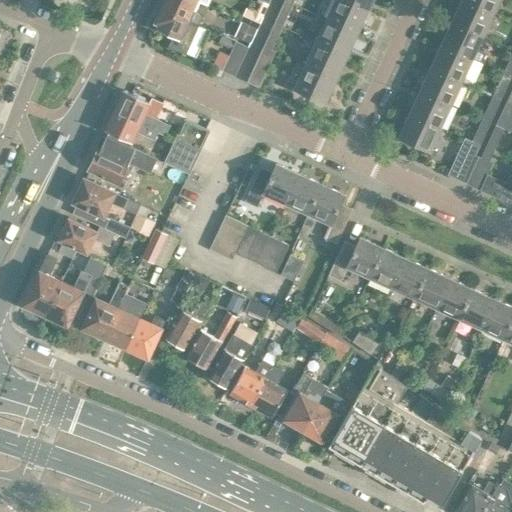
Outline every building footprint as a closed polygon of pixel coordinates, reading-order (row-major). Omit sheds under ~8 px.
[(164,0),(162,7),(196,23),(200,15),(191,11),(195,0),(164,0)] [(261,0),(256,0),(252,10),(251,10),(246,7),(240,21),(241,21),(257,28),(269,3),(261,0)] [(285,0),(283,0),(274,23),(282,26),(292,3),(285,0)] [(346,0),(334,0),(326,18),(356,33),(367,10),(346,0)] [(346,0),(367,10),(371,0),(346,0)] [(466,0),(460,0),(451,21),(482,35),(493,12),(466,0)] [(466,0),(493,12),(498,0),(466,0)] [(196,23),(162,7),(161,9),(159,8),(154,18),(156,19),(155,22),(159,24),(157,28),(169,34),(165,44),(182,52),(196,23)] [(326,18),(315,42),(346,56),(356,33),(326,18)] [(236,36),(251,43),(251,42),(257,28),(241,21),(234,36),(236,36)] [(451,21),(441,44),(481,63),(486,53),(476,48),(482,35),(451,21)] [(274,23),(263,46),(275,51),(275,50),(271,48),(282,26),(274,23)] [(223,70),(235,75),(248,46),(236,41),(230,55),(223,70)] [(315,42),(304,65),(335,79),(346,56),(315,42)] [(430,67),(461,81),(471,86),(481,63),(441,44),(430,67)] [(275,51),(263,46),(247,81),(258,87),(275,51)] [(219,50),(212,65),(223,70),(230,55),(219,50)] [(511,52),(503,72),(511,76),(511,73),(511,52)] [(335,79),(304,65),(294,88),(325,102),(335,79)] [(430,67),(420,90),(450,104),(461,81),(430,67)] [(503,72),(492,95),(500,99),(511,76),(503,72)] [(118,102),(115,109),(165,133),(168,124),(144,113),(149,102),(124,90),(122,92),(120,92),(116,101),(118,102)] [(420,90),(409,113),(440,127),(450,104),(420,90)] [(492,95),(482,118),(490,122),(500,99),(492,95)] [(511,104),(506,102),(495,124),(503,128),(511,108),(511,104)] [(165,133),(115,109),(111,117),(109,116),(105,126),(106,127),(105,129),(131,141),(136,130),(153,138),(157,130),(164,134),(165,133)] [(396,132),(400,134),(399,136),(429,150),(440,127),(409,113),(404,123),(401,121),(396,132)] [(185,118),(176,138),(200,149),(209,130),(185,118)] [(464,137),(463,138),(479,145),(490,122),(482,118),(471,141),(464,137)] [(495,124),(485,147),(493,151),(503,128),(495,124)] [(129,161),(128,162),(150,172),(141,191),(159,199),(174,166),(106,134),(100,147),(129,161)] [(200,149),(176,138),(165,161),(189,172),(200,149)] [(479,145),(463,138),(447,174),(462,181),(479,145)] [(118,183),(128,162),(129,161),(100,147),(98,147),(88,169),(118,183)] [(493,151),(485,147),(468,184),(511,203),(511,174),(507,177),(505,182),(487,174),(492,162),(488,160),(493,151)] [(264,192),(285,202),(299,173),(276,163),(272,172),(260,166),(244,201),(257,207),(264,192)] [(285,202),(308,213),(321,183),(299,173),(285,202)] [(73,196),(75,198),(73,201),(103,215),(110,201),(136,213),(140,204),(84,178),(79,189),(76,189),(73,196)] [(321,183),(308,213),(330,223),(323,237),(336,243),(352,208),(340,203),(344,194),(321,183)] [(154,221),(136,213),(129,227),(147,235),(154,221)] [(242,236),(248,225),(225,214),(220,226),(242,236)] [(57,233),(58,236),(57,239),(87,253),(94,238),(108,245),(114,233),(99,226),(97,230),(68,216),(63,226),(60,226),(57,233)] [(105,228),(124,237),(129,227),(110,218),(105,228)] [(167,265),(178,243),(156,225),(149,240),(160,246),(154,259),(167,265)] [(235,252),(246,257),(259,231),(248,225),(242,236),(237,248),(235,252)] [(220,226),(215,237),(237,248),(242,236),(220,226)] [(130,229),(125,239),(131,241),(137,239),(139,233),(130,229)] [(246,257),(255,262),(268,235),(259,231),(246,257)] [(255,262),(265,266),(278,239),(268,235),(255,262)] [(232,259),(235,252),(237,248),(215,237),(209,248),(232,259)] [(347,266),(369,276),(382,247),(360,237),(356,245),(344,240),(328,274),(341,280),(347,266)] [(55,238),(50,247),(57,250),(61,241),(57,239),(55,238)] [(278,239),(265,266),(276,271),(289,245),(278,239)] [(369,276),(391,286),(405,257),(382,247),(369,276)] [(280,274),(293,280),(303,259),(290,253),(280,274)] [(44,313),(46,314),(61,281),(48,274),(56,258),(47,254),(23,304),(33,308),(34,312),(40,315),(44,313)] [(391,286),(414,297),(427,268),(405,257),(391,286)] [(414,297),(436,307),(450,278),(427,268),(414,297)] [(61,281),(46,314),(47,315),(49,319),(55,322),(59,321),(67,324),(83,291),(92,295),(102,274),(92,269),(90,274),(81,270),(74,287),(61,281)] [(185,292),(187,294),(197,275),(187,269),(176,288),(185,292)] [(436,307),(459,317),(472,288),(450,278),(436,307)] [(96,333),(104,337),(127,286),(120,283),(110,304),(96,298),(83,327),(85,328),(86,331),(92,334),(96,333)] [(124,346),(125,347),(139,317),(125,311),(135,290),(127,286),(104,337),(113,341),(115,344),(121,347),(124,346)] [(176,288),(170,299),(178,304),(185,292),(176,288)] [(459,317),(481,328),(495,298),(472,288),(459,317)] [(233,294),(227,306),(238,311),(244,299),(233,294)] [(481,328),(504,338),(511,320),(511,306),(495,298),(481,328)] [(250,299),(246,309),(265,317),(270,307),(250,299)] [(201,301),(193,315),(182,308),(165,336),(184,347),(201,320),(209,306),(201,301)] [(284,307),(275,321),(292,332),(295,327),(301,318),(284,307)] [(185,356),(188,358),(189,360),(193,363),(196,362),(206,368),(235,317),(227,312),(213,336),(200,329),(185,356)] [(139,317),(125,347),(127,347),(129,351),(135,354),(138,352),(147,357),(164,319),(155,315),(151,323),(139,317)] [(295,327),(320,343),(327,332),(302,316),(301,318),(295,327)] [(352,341),(362,347),(368,337),(359,331),(352,341)] [(327,332),(320,343),(344,359),(351,349),(327,332)] [(207,376),(226,387),(251,345),(232,334),(207,376)] [(368,337),(362,347),(371,354),(378,343),(368,337)] [(405,353),(398,364),(406,369),(413,359),(405,353)] [(229,394),(249,404),(272,362),(263,358),(255,373),(244,367),(229,394)] [(422,365),(413,359),(406,369),(416,375),(422,365)] [(272,362),(249,404),(271,416),(285,390),(276,385),(284,369),(272,362)] [(406,369),(398,364),(391,374),(375,364),(328,445),(423,501),(427,494),(442,503),(481,437),(469,430),(470,428),(435,404),(426,420),(397,403),(407,385),(399,380),(406,369)] [(318,403),(317,402),(303,393),(312,378),(302,372),(291,391),(296,394),(282,418),(292,423),(292,426),(298,430),(301,429),(303,430),(318,403)] [(441,385),(450,391),(456,381),(447,376),(441,385)] [(456,381),(450,391),(459,397),(465,387),(456,381)] [(326,390),(318,403),(303,430),(306,432),(306,434),(311,438),(314,436),(324,442),(348,402),(326,390)] [(474,471),(482,476),(499,448),(490,443),(474,471)] [(455,510),(459,511),(481,511),(498,484),(496,483),(495,485),(487,480),(481,490),(471,484),(455,510)] [(498,484),(481,511),(505,511),(509,506),(506,504),(509,500),(505,487),(498,484)]
